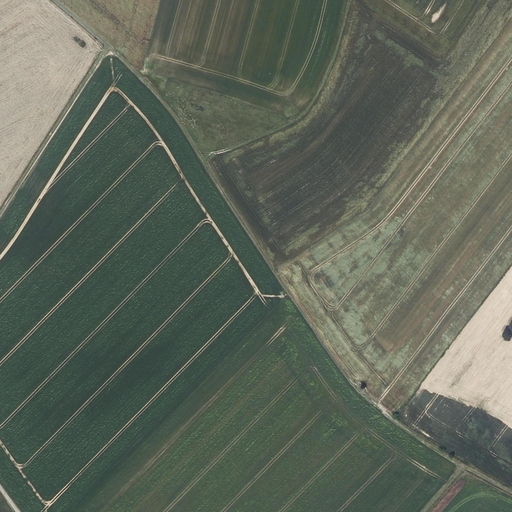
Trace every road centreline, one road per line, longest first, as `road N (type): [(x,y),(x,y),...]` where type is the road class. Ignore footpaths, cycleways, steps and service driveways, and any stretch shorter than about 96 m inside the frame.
road 1 (track): [(511,493),(385,414),(338,367),(204,159)]
road 2 (track): [(57,0),(166,100),(204,159),(302,115),(347,0)]
